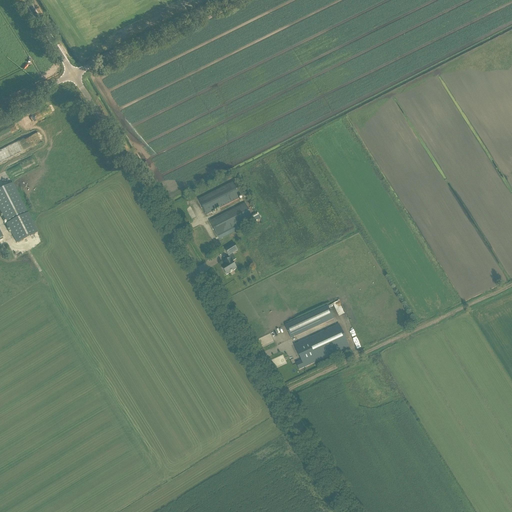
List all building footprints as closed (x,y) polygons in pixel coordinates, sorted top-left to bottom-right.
[(38,142),(42,141),(39,131),(34,133),(38,142)] [(198,200),(206,215),(211,213),(242,198),(234,182),(203,198),(198,200)] [(12,184),(0,190),(0,209),(7,224),(17,244),(38,233),(28,214),(27,214),(12,184)] [(214,219),(210,222),(218,237),(220,240),(255,222),(261,219),(258,214),(252,217),(245,204),(240,206),(214,219)] [(225,250),(229,256),(232,254),(238,251),(234,244),(225,250)] [(227,266),(222,268),(226,275),(237,269),(232,262),(230,259),(225,262),(227,266)] [(287,325),(285,326),(291,338),(291,339),(296,337),(321,325),(324,323),(325,323),(334,319),(328,306),(290,324),(287,325)] [(299,343),(294,345),(301,361),(296,364),(299,370),(309,366),(349,347),(339,325),(328,330),(327,330),(324,331),(299,343)]
